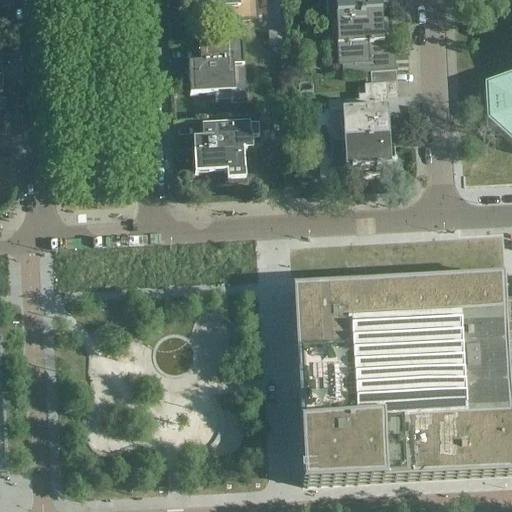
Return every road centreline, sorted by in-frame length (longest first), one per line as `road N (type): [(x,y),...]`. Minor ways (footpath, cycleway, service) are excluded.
road 1 (unclassified): [(442,222),(151,236)]
road 2 (residential): [(32,0),(46,241)]
road 3 (residential): [(151,236),(137,0)]
road 4 (residential): [(431,0),(442,222)]
